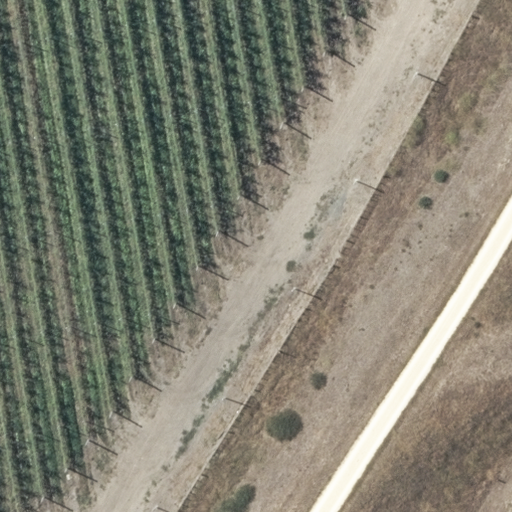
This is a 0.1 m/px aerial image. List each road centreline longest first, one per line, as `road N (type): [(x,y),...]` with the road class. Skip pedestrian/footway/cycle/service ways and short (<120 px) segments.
road 1 (track): [(159,511),(310,276),(459,0)]
road 2 (track): [(310,276),(0,318)]
